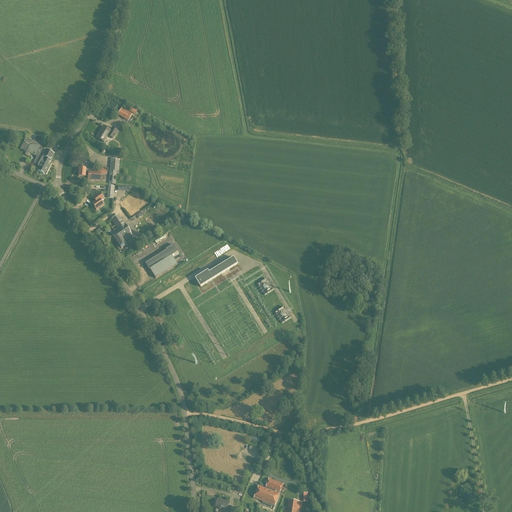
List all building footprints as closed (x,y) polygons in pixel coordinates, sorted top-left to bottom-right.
[(122,108),(117,115),(128,121),(132,114),(122,108)] [(113,139),(117,131),(112,128),(110,131),(103,126),(96,138),(103,142),(107,136),(113,139)] [(42,157),(46,150),(42,149),(42,147),(42,146),(43,142),(25,139),(20,149),(36,157),(33,163),(38,166),(42,157)] [(46,149),(46,150),(42,157),(38,166),(40,167),(37,172),(44,175),(44,174),(46,175),(52,164),(50,163),(51,160),(54,154),(46,149)] [(118,175),(120,157),(111,156),(108,184),(115,185),(116,175),(118,175)] [(85,177),(85,169),(90,170),(90,171),(91,171),(91,168),(87,168),(88,165),(82,164),(81,169),(79,169),(78,176),(85,177)] [(85,169),(85,177),(87,177),(87,181),(100,182),(101,175),(107,175),(107,169),(97,168),(97,172),(94,172),(94,171),(91,171),(90,171),(90,170),(85,169)] [(103,205),(100,201),(103,199),(99,192),(92,197),(95,201),(91,204),(96,210),(103,205)] [(111,233),(119,245),(121,248),(127,245),(122,238),(130,233),(124,224),(118,215),(111,220),(117,229),(111,233)] [(171,256),(177,252),(173,245),(165,250),(166,251),(144,264),(148,270),(149,270),(155,279),(177,265),(171,256)] [(201,288),(238,265),(234,258),(209,273),(208,271),(195,279),(201,288)] [(268,287),(270,286),(268,280),(260,283),(264,295),(269,293),(268,290),(269,290),(268,287)] [(284,314),(287,313),(285,308),(276,312),(282,323),(287,321),(284,314)] [(283,484),(269,479),(266,488),(279,492),(280,493),(283,484)] [(254,499),(274,506),(279,494),(278,494),(279,492),(266,488),(266,489),(259,486),(254,499)] [(228,506),(229,502),(217,500),(216,508),(227,510),(227,511),(231,511),(233,507),(228,506)] [(301,511),(302,502),(288,500),(286,511),(301,511)]
